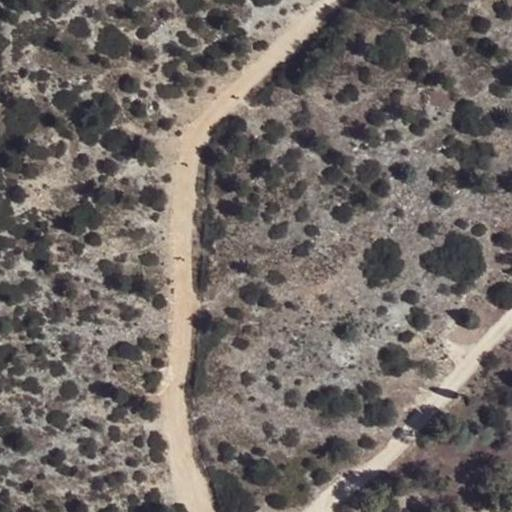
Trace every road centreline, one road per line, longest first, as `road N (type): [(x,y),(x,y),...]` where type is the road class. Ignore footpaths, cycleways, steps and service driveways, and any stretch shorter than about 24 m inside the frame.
road 1 (track): [(203,511),(171,426),(195,138),(331,0)]
road 2 (track): [(322,503),(384,459),(511,319)]
